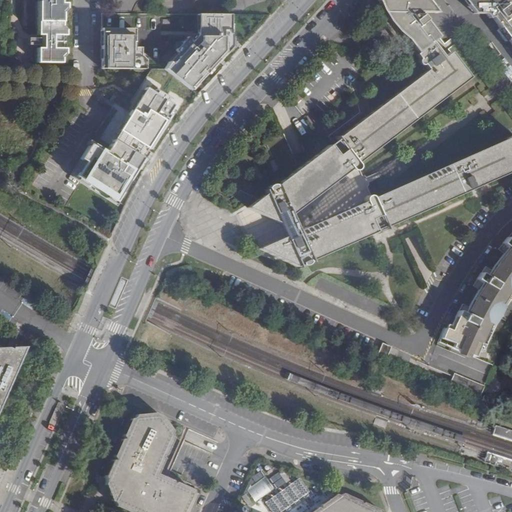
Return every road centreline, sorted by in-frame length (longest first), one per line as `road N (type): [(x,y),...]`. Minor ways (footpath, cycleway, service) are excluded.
road 1 (residential): [(162,235),(415,346),(480,241),(511,208)]
road 2 (residential): [(310,0),(163,174),(77,351)]
road 3 (residential): [(162,235),(221,139),(346,0)]
road 4 (residential): [(77,351),(4,511)]
road 5 (residential): [(42,511),(104,365)]
road 6 (residential): [(104,365),(246,430)]
road 7 (residential): [(104,365),(162,235)]
road 8 (residential): [(246,430),(378,463)]
